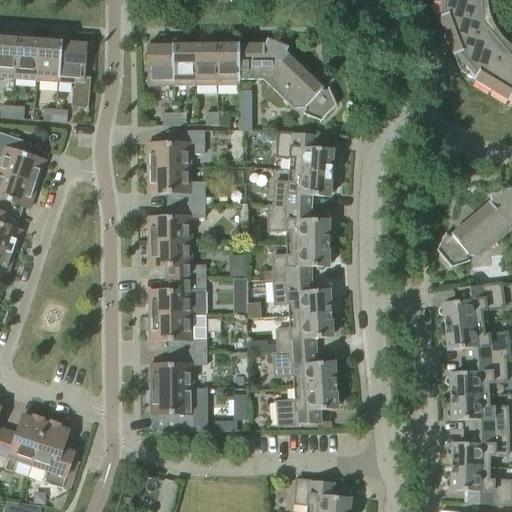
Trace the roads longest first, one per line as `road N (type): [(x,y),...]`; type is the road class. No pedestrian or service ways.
road 1 (residential): [(390,469),(236,472),(112,458),(112,413)]
road 2 (residential): [(112,413),(109,206),(100,170)]
road 3 (residential): [(0,371),(64,174),(100,170)]
road 4 (residential): [(370,309),(373,170),(401,117)]
road 5 (residential): [(431,438),(421,312),(370,309)]
road 6 (residential): [(100,170),(114,0)]
road 7 (residential): [(379,436),(370,309)]
road 8 (residential): [(401,117),(402,60),(375,0)]
